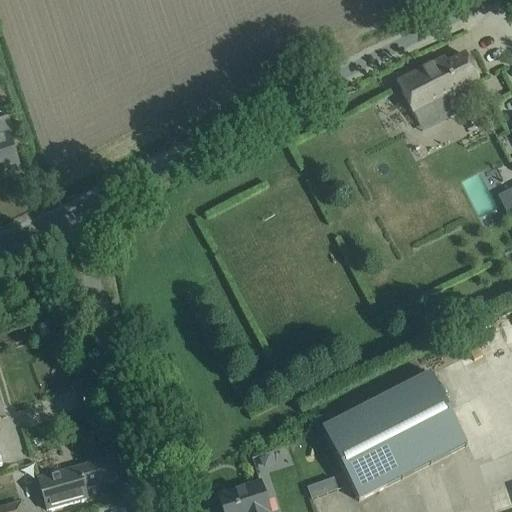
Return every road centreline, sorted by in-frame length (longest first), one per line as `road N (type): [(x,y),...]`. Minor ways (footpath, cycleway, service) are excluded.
road 1 (unclassified): [(68,222),(495,0)]
road 2 (unclassified): [(162,511),(68,222)]
